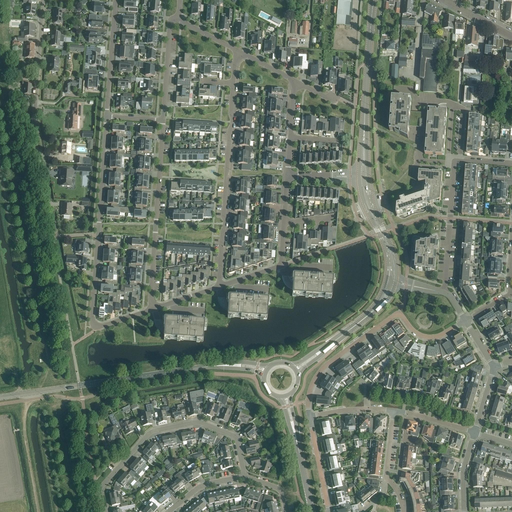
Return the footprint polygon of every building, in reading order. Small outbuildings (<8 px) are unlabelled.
[(30,0),(23,0),(23,3),(26,3),(26,6),(27,6),(26,14),(35,15),(35,6),(30,6),(30,0)] [(92,0),(91,6),(95,7),(94,12),(104,13),(104,9),(103,9),(104,5),(99,4),(100,1),(92,0)] [(131,8),(131,12),(138,12),(138,9),(135,8),(136,1),(125,0),(124,8),(131,8)] [(159,8),(160,8),(160,5),(159,5),(160,1),(151,0),(151,3),(149,3),(149,7),(151,7),(150,12),(159,13),(159,12),(159,8)] [(338,0),(336,25),(345,25),(350,26),(352,3),(344,3),(344,0),(338,0)] [(394,2),(398,3),(398,0),(389,0),(389,3),(384,2),(384,10),(388,10),(389,5),(394,6),(394,2)] [(413,0),(404,0),(403,15),(412,15),(413,0)] [(476,0),(476,8),(484,9),(485,2),(488,2),(487,0),(476,0)] [(490,0),(490,12),(498,12),(499,5),(502,5),(502,4),(502,0),(490,0)] [(192,4),(191,15),(198,15),(198,11),(200,11),(200,12),(204,12),(204,6),(201,5),(192,4)] [(426,4),(423,8),(426,10),(425,11),(425,13),(429,15),(430,14),(432,15),(435,7),(429,4),(428,5),(426,4)] [(207,7),(206,22),(213,23),(213,16),(215,16),(215,8),(214,8),(207,7)] [(442,11),(435,7),(432,15),(431,16),(432,16),(431,22),(437,23),(438,18),(439,18),(442,11)] [(64,10),(59,10),(54,10),(54,14),(54,23),(59,24),(62,24),(62,16),(63,16),(64,11),(64,10)] [(232,21),(232,17),(233,11),(226,10),(226,18),(225,18),(225,19),(221,19),(220,30),(228,30),(228,21),(232,21)] [(134,15),(126,14),(126,18),(123,17),(123,26),(133,26),(134,18),(134,15)] [(92,22),(91,27),(102,28),(102,25),(103,25),(103,22),(102,22),(102,21),(96,20),(96,16),(89,15),(89,22),(92,22)] [(146,15),(146,18),(150,18),(149,28),(155,28),(154,30),(159,30),(159,26),(158,26),(158,19),(155,19),(155,15),(146,15)] [(453,29),(454,22),(454,17),(445,16),(445,20),(444,20),(444,28),(453,29)] [(235,33),(235,38),(243,38),(243,34),(244,34),(244,30),(247,30),(248,18),(244,17),(244,24),(236,23),(236,28),(235,28),(235,33)] [(415,27),(416,21),(408,21),(408,19),(402,19),(402,26),(415,27)] [(464,30),(465,22),(456,21),(455,30),(455,34),(464,35),(464,30)] [(309,22),(304,22),(303,22),(302,27),(300,27),(299,33),(300,33),(299,35),(308,36),(309,22)] [(17,37),(17,42),(20,42),(26,42),(26,37),(29,37),(34,37),(34,25),(23,24),(23,33),(21,33),(21,37),(17,37)] [(477,46),(478,40),(478,35),(477,35),(477,28),(469,28),(468,45),(477,46)] [(86,30),(86,34),(89,34),(89,42),(101,43),(101,39),(102,39),(102,36),(101,36),(101,35),(98,34),(98,31),(86,30)] [(122,33),(121,41),(125,41),(125,42),(128,42),(132,42),(133,34),(136,35),(137,30),(129,30),(128,34),(122,33)] [(143,32),(142,37),(146,38),(148,39),(148,44),(153,44),(153,45),(155,45),(155,44),(156,45),(157,40),(158,40),(158,36),(157,36),(157,35),(154,35),(154,31),(144,31),(143,31),(143,32)] [(250,35),(250,42),(250,41),(251,41),(250,45),(257,46),(257,42),(258,42),(258,43),(261,43),(262,31),(257,31),(257,33),(253,33),(253,36),(250,35)] [(64,36),(60,35),(60,33),(52,32),(51,46),(59,46),(59,42),(63,42),(64,36)] [(421,62),(420,79),(424,79),(424,92),(437,93),(439,61),(439,53),(440,40),(429,39),(429,35),(423,35),(423,38),(422,48),(422,50),(422,51),(422,52),(421,62)] [(265,42),(264,53),(271,53),(271,50),(275,50),(276,38),(272,36),(268,42),(265,42)] [(503,51),(503,46),(504,41),(503,41),(502,40),(500,40),(499,41),(499,37),(490,37),(489,46),(486,45),(486,50),(485,55),(491,56),(492,50),(503,51)] [(297,39),(289,38),(288,41),(287,46),(297,47),(297,39)] [(388,40),(381,39),(381,43),(385,44),(384,49),(387,49),(387,50),(394,51),(395,43),(388,43),(388,40)] [(34,44),(29,44),(26,43),(25,58),(34,58),(34,44)] [(121,48),(120,58),(132,59),(133,54),(132,54),(132,49),(134,49),(134,46),(129,46),(129,49),(121,48)] [(86,47),(86,55),(90,56),(89,60),(92,60),(91,65),(99,66),(99,65),(100,65),(101,61),(99,61),(100,60),(100,56),(100,54),(96,54),(96,48),(86,47)] [(278,53),(278,56),(279,56),(278,60),(281,60),(281,61),(286,62),(286,56),(290,56),(290,57),(291,57),(291,48),(285,48),(285,49),(279,49),(279,53),(278,53)] [(141,50),(141,54),(148,54),(147,60),(155,60),(156,51),(148,50),(141,50)] [(179,58),(179,63),(192,64),(192,55),(184,54),(184,59),(179,58)] [(293,58),(293,68),(299,68),(299,69),(308,70),(308,62),(306,61),(307,55),(300,55),(300,57),(298,57),(298,59),(293,58)] [(475,57),(465,56),(464,66),(474,67),(475,57)] [(59,58),(55,58),(50,57),(50,62),(50,72),(58,72),(59,58)] [(399,58),(399,66),(407,67),(407,59),(399,58)] [(118,64),(118,68),(119,68),(119,71),(130,72),(130,67),(133,68),(134,62),(127,62),(126,64),(119,64),(118,64)] [(140,62),(140,68),(146,69),(146,76),(154,76),(155,76),(155,72),(154,72),(154,67),(151,67),(152,63),(140,62)] [(315,75),(317,76),(318,72),(322,73),(322,62),(318,62),(318,67),(311,67),(310,77),(315,77),(315,75)] [(191,73),(192,64),(179,63),(178,69),(183,69),(183,72),(191,73)] [(203,75),(210,76),(211,65),(201,65),(200,72),(204,72),(203,75)] [(211,65),(210,76),(217,76),(217,73),(221,73),(222,66),(211,65)] [(325,85),(333,85),(333,80),(336,80),(337,69),(331,69),(331,73),(326,73),(325,77),(324,77),(324,79),(325,79),(325,85)] [(89,70),(88,76),(87,89),(97,90),(98,85),(99,85),(99,81),(98,81),(98,77),(95,77),(95,71),(96,71),(89,70)] [(191,73),(183,72),(183,76),(178,75),(178,80),(190,81),(191,73)] [(339,74),(338,85),(341,85),(341,93),(348,93),(348,89),(349,89),(350,82),(344,81),(344,75),(339,74)] [(148,93),(151,93),(151,92),(152,92),(153,88),(151,88),(152,87),(152,82),(145,82),(146,79),(136,78),(136,81),(144,82),(143,92),(148,92),(148,93)] [(81,89),(82,80),(77,79),(77,82),(71,81),(70,83),(67,83),(66,87),(65,87),(65,93),(70,93),(70,86),(76,87),(76,89),(81,89)] [(117,84),(117,87),(118,87),(121,88),(128,89),(128,84),(131,84),(131,79),(125,79),(125,81),(118,80),(118,84),(117,84)] [(182,87),(182,89),(190,90),(190,81),(178,80),(177,86),(182,87)] [(29,81),(24,81),(23,81),(22,84),(25,84),(24,94),(25,94),(25,95),(24,96),(24,98),(25,98),(29,98),(30,98),(30,96),(30,95),(31,95),(31,85),(29,84),(29,81)] [(209,97),(210,87),(203,86),(203,90),(199,90),(198,97),(209,97)] [(249,93),(249,96),(256,96),(256,93),(255,93),(255,87),(253,87),(243,86),(243,92),(249,93)] [(217,87),(210,87),(209,97),(219,98),(220,91),(217,91),(217,87)] [(269,88),(268,97),(275,98),(275,95),(282,95),(282,93),(283,93),(283,89),(269,88)] [(464,96),(463,102),(472,103),(472,100),(477,101),(478,89),(465,88),(465,96),(464,96)] [(177,93),(176,98),(189,99),(190,90),(182,89),(182,93),(177,93)] [(117,98),(116,104),(116,108),(120,108),(121,109),(121,108),(124,108),(124,106),(127,106),(129,105),(129,102),(131,102),(132,97),(132,94),(123,94),(123,98),(117,98)] [(241,100),(241,104),(253,105),(253,100),(255,100),(256,96),(249,96),(249,99),(242,98),(242,101),(241,101),(241,100)] [(270,107),(282,108),(282,104),(281,104),(281,101),(274,101),(275,98),(268,97),(268,103),(270,103),(270,107)] [(444,128),(445,119),(446,119),(447,110),(428,109),(428,114),(410,113),(411,99),(403,98),(403,97),(401,97),(401,98),(392,97),(390,131),(398,131),(400,131),(400,135),(408,139),(409,126),(409,125),(420,125),(419,128),(424,128),(424,126),(427,126),(427,127),(426,136),(428,136),(428,140),(426,140),(425,150),(427,150),(427,154),(425,153),(425,154),(442,155),(443,151),(444,151),(445,142),(443,142),(443,138),(445,138),(446,128),(444,128)] [(136,103),(136,104),(136,109),(148,110),(148,106),(151,107),(152,105),(152,103),(152,104),(153,100),(152,100),(152,99),(147,98),(145,98),(142,98),(142,103),(136,103)] [(176,98),(176,103),(181,103),(181,104),(180,107),(189,107),(189,105),(191,105),(192,100),(189,100),(189,99),(176,98)] [(68,115),(68,120),(69,120),(68,129),(73,130),(77,130),(77,116),(80,116),(80,114),(80,113),(81,105),(81,104),(79,104),(74,104),(73,113),(74,113),(74,116),(68,115)] [(252,111),(253,105),(241,104),(240,108),(241,108),(242,108),(242,110),(248,111),(247,114),(254,114),(254,111),(252,111)] [(267,110),(267,115),(273,116),(273,113),(281,113),(281,111),(282,111),(282,108),(270,107),(270,110),(267,110)] [(240,118),(239,122),(251,123),(252,117),(254,117),(254,114),(247,114),(247,117),(241,116),(241,118),(240,118)] [(273,116),(267,115),(267,118),(269,119),(269,124),(281,125),(281,121),(280,121),(280,119),(273,119),(273,116)] [(307,130),(310,130),(311,118),(307,118),(307,121),(302,120),(301,133),(306,133),(307,130)] [(315,119),(311,118),(310,130),(314,131),(313,134),(319,134),(319,131),(319,122),(315,121),(315,119)] [(331,132),(335,132),(335,120),(331,120),(331,122),(327,122),(326,131),(326,134),(331,135),(331,132)] [(339,120),(335,120),(335,132),(338,132),(338,135),(343,136),(344,123),(339,123),(339,120)] [(246,129),(246,132),(253,132),(253,129),(251,129),(251,123),(239,122),(239,126),(240,126),(240,128),(246,129)] [(182,132),(183,123),(175,123),(175,134),(180,134),(180,132),(182,132)] [(281,125),(269,124),(266,124),(266,133),(272,133),(272,131),(279,131),(279,129),(280,129),(281,125)] [(116,135),(116,136),(125,136),(130,137),(131,132),(124,131),(124,127),(121,127),(121,126),(116,125),(116,126),(113,126),(113,132),(117,133),(117,136),(116,135)] [(138,137),(148,138),(147,138),(147,135),(151,135),(152,129),(149,129),(149,128),(144,127),(144,128),(140,128),(140,133),(136,132),(136,137),(138,137)] [(253,135),(253,132),(246,132),(246,135),(240,134),(240,136),(239,136),(238,140),(250,141),(250,135),(253,135)] [(499,153),(500,141),(495,141),(496,137),(494,137),(494,132),(491,132),(490,146),(492,147),(492,148),(493,148),(492,152),(493,152),(493,154),(498,154),(498,153),(499,153)] [(268,139),(268,142),(279,143),(280,139),(279,139),(279,137),(272,136),(272,133),(266,133),(265,139),(268,139)] [(500,141),(499,153),(500,153),(500,154),(505,154),(505,153),(506,153),(506,149),(507,149),(507,148),(510,148),(510,147),(510,136),(507,135),(506,141),(505,141),(500,141)] [(125,140),(125,136),(116,136),(117,136),(117,139),(112,138),(112,144),(122,145),(123,139),(125,140)] [(148,138),(138,137),(138,140),(140,141),(140,146),(151,147),(151,141),(146,141),(147,138),(148,138)] [(245,146),(245,149),(252,150),(252,147),(250,146),(250,141),(238,140),(238,144),(239,144),(239,146),(245,146)] [(279,143),(268,142),(267,146),(265,146),(264,151),(271,151),(271,148),(278,149),(278,147),(279,147),(279,143)] [(71,143),(67,143),(62,143),(61,154),(66,154),(70,155),(71,143)] [(115,153),(124,154),(124,151),(122,151),(122,145),(112,144),(111,150),(116,150),(116,153),(115,153)] [(137,152),(137,155),(146,156),(145,155),(146,153),(150,153),(151,147),(140,146),(139,152),(137,152)] [(252,150),(245,149),(245,152),(239,152),(238,154),(237,154),(237,158),(250,159),(250,153),(251,153),(252,150)] [(267,160),(278,161),(278,157),(278,155),(270,154),(271,151),(264,151),(264,160),(267,160)] [(124,154),(115,153),(115,154),(116,154),(115,157),(111,156),(110,162),(121,163),(122,157),(124,157),(124,154)] [(146,156),(137,155),(136,158),(139,159),(139,164),(149,165),(150,159),(145,159),(145,156),(146,156)] [(250,164),(250,159),(237,158),(237,162),(238,162),(238,164),(242,164),(241,170),(250,171),(251,165),(250,164)] [(278,161),(267,160),(266,166),(263,165),(263,169),(269,169),(270,166),(277,167),(277,164),(278,165),(278,161)] [(113,171),(123,172),(123,169),(121,168),(121,163),(110,162),(110,168),(115,168),(114,171),(113,171)] [(136,169),(135,173),(145,174),(145,173),(144,173),(144,170),(149,171),(149,165),(139,164),(138,170),(136,169)] [(494,180),(504,181),(504,177),(507,178),(508,176),(509,176),(509,172),(508,172),(508,170),(502,169),(502,168),(499,168),(498,169),(497,169),(497,175),(493,175),(492,180),(494,180)] [(73,170),(65,170),(60,169),(60,177),(61,177),(61,186),(71,187),(72,177),(73,177),(73,170)] [(123,172),(113,171),(114,172),(114,174),(110,174),(109,180),(120,181),(120,175),(122,175),(123,172)] [(429,172),(419,171),(419,181),(424,182),(424,185),(424,192),(405,198),(405,199),(400,200),(402,204),(397,205),(397,215),(428,204),(428,203),(431,203),(441,200),(443,173),(432,172),(432,173),(429,172)] [(138,176),(137,182),(148,183),(149,177),(144,176),(144,174),(145,174),(135,173),(135,176),(138,176)] [(263,189),(270,190),(270,187),(276,187),(277,179),(274,179),(274,177),(268,177),(268,178),(267,178),(266,186),(256,186),(256,189),(263,189)] [(235,183),(235,187),(247,188),(247,183),(249,183),(250,178),(243,178),(243,182),(237,182),(236,184),(235,184),(235,183)] [(120,186),(120,181),(109,180),(109,186),(113,186),(113,189),(112,189),(121,190),(122,186),(120,186)] [(497,192),(507,193),(508,189),(507,189),(507,184),(504,184),(504,181),(494,180),(494,184),(497,184),(497,192)] [(148,189),(148,183),(137,182),(137,187),(134,187),(134,191),(144,191),(143,191),(143,188),(148,189)] [(176,192),(179,192),(180,184),(171,183),(170,193),(176,194),(176,192)] [(205,183),(204,193),(214,193),(214,186),(210,186),(211,183),(205,183)] [(242,194),(242,197),(248,197),(248,194),(246,194),(247,188),(235,187),(235,191),(236,191),(236,193),(242,194)] [(121,190),(112,189),(113,189),(113,192),(108,192),(108,198),(119,199),(119,193),(121,193),(121,190)] [(270,190),(263,189),(263,193),(264,193),(264,198),(277,199),(277,195),(276,195),(276,193),(270,193),(270,190)] [(144,191),(134,191),(134,194),(136,194),(136,200),(147,201),(147,195),(143,194),(143,191),(144,192),(144,191)] [(507,193),(497,192),(496,198),(493,197),(492,204),(502,205),(503,201),(506,201),(506,197),(507,197),(507,193)] [(248,197),(242,197),(241,200),(235,199),(235,201),(234,201),(234,205),(246,206),(246,200),(248,201),(248,197)] [(111,207),(120,208),(120,204),(118,204),(119,199),(108,198),(107,204),(112,204),(112,207),(111,207)] [(262,207),(269,208),(269,205),(275,205),(275,203),(276,203),(277,199),(264,198),(263,204),(262,204),(262,207)] [(147,201),(136,200),(136,205),(133,205),(133,209),(143,209),(142,209),(142,206),(146,206),(147,201)] [(71,204),(67,204),(62,204),(62,216),(67,216),(71,216),(71,204)] [(245,212),(246,206),(234,205),(233,209),(234,209),(235,209),(234,211),(241,212),(240,215),(247,215),(247,212),(245,212)] [(118,212),(126,213),(127,208),(120,208),(111,207),(112,207),(112,210),(107,210),(107,216),(110,216),(110,217),(115,218),(115,216),(118,217),(118,212)] [(264,216),(275,217),(276,213),(275,213),(274,213),(275,211),(269,211),(269,208),(262,207),(262,210),(263,210),(262,216),(264,216)] [(505,208),(495,207),(495,210),(491,210),(491,217),(497,217),(498,214),(505,215),(505,213),(506,213),(506,210),(505,210),(505,208)] [(133,209),(127,208),(126,213),(134,213),(134,218),(137,218),(137,219),(142,220),(142,218),(146,219),(146,213),(141,212),(142,209),(143,209),(133,209)] [(206,210),(203,210),(203,218),(212,218),(213,208),(206,208),(206,210)] [(173,221),(179,221),(179,211),(169,211),(169,218),(173,218),(173,221)] [(233,219),(232,223),(247,224),(244,224),(245,218),(247,218),(247,215),(240,215),(240,218),(234,217),(234,219),(233,219)] [(261,222),(261,225),(267,225),(268,222),(274,223),(274,221),(275,221),(275,217),(264,216),(264,222),(261,222)] [(247,224),(232,223),(232,227),(233,227),(233,229),(239,229),(239,232),(246,233),(246,230),(245,230),(245,224),(247,224)] [(261,228),(261,234),(274,235),(274,231),(273,231),(273,229),(267,228),(267,225),(261,225),(260,228),(261,228)] [(331,229),(327,229),(327,242),(332,243),(332,242),(336,242),(337,227),(331,226),(331,229)] [(503,234),(503,232),(505,232),(505,227),(504,227),(504,226),(494,226),(494,230),(492,230),(491,237),(500,237),(500,234),(503,234)] [(323,242),(327,242),(327,229),(324,229),(324,231),(319,231),(319,234),(318,246),(318,243),(323,243),(323,242)] [(231,237),(231,241),(242,242),(245,242),(245,241),(244,241),(244,236),(246,236),(246,233),(239,232),(239,235),(233,235),(233,237),(232,237),(231,237)] [(318,246),(319,234),(311,233),(311,235),(310,248),(311,245),(318,246)] [(259,243),(260,243),(263,244),(266,244),(266,240),(272,241),(273,239),(274,239),(274,235),(261,234),(261,240),(260,239),(259,243)] [(307,247),(310,248),(311,235),(306,235),(306,238),(302,238),(301,251),(306,251),(307,247)] [(108,248),(118,248),(121,249),(121,244),(116,244),(116,239),(113,239),(113,238),(108,237),(108,239),(105,238),(104,244),(109,245),(109,248),(108,248)] [(298,250),(301,251),(302,238),(299,237),(298,239),(294,239),(293,251),(298,252),(298,250)] [(492,247),(503,248),(504,244),(502,244),(503,242),(496,241),(496,238),(490,237),(490,244),(492,244),(492,247)] [(416,258),(415,269),(419,270),(422,270),(428,270),(429,270),(432,271),(435,271),(436,260),(434,260),(434,258),(436,259),(436,255),(434,255),(435,250),(437,249),(438,238),(434,240),(431,241),(424,243),(421,244),(417,245),(416,256),(421,255),(420,259),(416,258)] [(128,245),(128,249),(129,249),(132,250),(139,250),(138,250),(139,247),(140,247),(143,247),(144,241),(141,241),(141,240),(136,239),(136,241),(132,240),(132,245),(128,245)] [(76,240),(75,245),(77,245),(77,249),(78,249),(78,253),(87,253),(88,245),(85,245),(85,240),(76,240)] [(238,247),(238,250),(245,251),(246,247),(242,247),(242,242),(231,241),(231,245),(232,245),(232,247),(238,247)] [(262,262),(263,251),(263,249),(263,244),(260,243),(259,253),(254,252),(253,265),(254,265),(257,265),(257,264),(259,263),(259,261),(262,262)] [(274,251),(274,244),(269,244),(268,249),(263,249),(263,251),(262,262),(263,262),(266,262),(266,261),(268,260),(268,258),(271,258),(272,250),(274,251)] [(503,248),(492,247),(491,251),(489,251),(489,257),(495,258),(495,254),(502,255),(502,252),(503,252),(503,248)] [(104,251),(103,256),(115,257),(115,252),(117,252),(118,248),(108,248),(109,248),(109,251),(104,251)] [(253,265),(254,252),(254,248),(251,248),(250,256),(245,255),(244,262),(244,268),(245,268),(248,268),(248,267),(250,266),(250,264),(253,265)] [(132,250),(131,259),(142,259),(143,253),(139,253),(138,253),(138,250),(139,250),(132,250)] [(231,261),(244,262),(245,255),(244,259),(240,258),(240,254),(245,255),(245,251),(238,250),(233,250),(233,256),(232,256),(232,255),(231,255),(231,257),(230,257),(230,260),(231,260),(231,261)] [(67,256),(66,263),(78,264),(78,267),(82,267),(81,270),(86,270),(87,259),(79,259),(79,257),(67,256)] [(115,257),(103,256),(103,262),(108,263),(107,266),(106,265),(106,266),(116,266),(116,263),(114,263),(115,257)] [(490,267),(502,268),(502,264),(501,263),(501,261),(497,261),(498,258),(495,258),(489,257),(488,261),(490,261),(490,267)] [(129,264),(129,267),(136,268),(136,265),(137,265),(142,265),(142,259),(131,259),(131,264),(129,264)] [(244,269),(244,268),(244,262),(231,261),(230,269),(231,269),(233,269),(234,271),(234,272),(236,271),(239,271),(239,270),(241,269),(241,267),(244,268),(244,269)] [(116,270),(116,266),(106,266),(107,266),(107,269),(103,268),(102,274),(114,275),(114,270),(116,270)] [(126,268),(126,270),(128,271),(130,271),(130,276),(141,277),(141,271),(137,271),(135,271),(136,268),(129,267),(128,268),(126,268)] [(201,270),(201,281),(206,281),(206,278),(209,278),(209,267),(206,267),(206,270),(201,270)] [(502,268),(490,267),(490,273),(488,273),(487,277),(488,277),(496,278),(496,275),(500,275),(500,273),(502,273),(502,268)] [(201,281),(201,270),(198,270),(198,273),(194,272),(193,283),(198,284),(198,281),(201,281)] [(193,283),(194,272),(190,272),(190,275),(186,275),(185,286),(191,286),(191,283),(193,283)] [(105,283),(113,284),(115,284),(115,281),(113,281),(114,275),(102,274),(102,280),(106,280),(106,283),(105,283)] [(178,278),(178,289),(183,289),(183,286),(185,286),(186,275),(183,275),(183,278),(178,278)] [(292,295),(332,297),(333,277),(293,275),(293,285),(292,295)] [(130,282),(130,285),(132,285),(136,286),(136,283),(141,283),(141,277),(130,276),(130,282)] [(171,280),(170,291),(175,292),(175,288),(178,289),(178,278),(175,277),(175,281),(171,280)] [(497,278),(496,278),(488,277),(488,281),(489,281),(489,289),(494,289),(499,289),(500,282),(497,281),(497,278)] [(170,291),(171,280),(168,280),(167,283),(163,283),(162,294),(168,294),(168,291),(170,291)] [(459,288),(461,291),(469,286),(469,282),(460,282),(459,288)] [(113,287),(113,284),(105,283),(105,284),(106,284),(106,287),(101,286),(101,292),(104,293),(104,294),(109,294),(109,293),(112,293),(113,287)] [(131,298),(131,306),(131,307),(134,307),(135,303),(139,303),(140,295),(135,295),(136,290),(140,290),(140,286),(136,286),(132,285),(132,289),(132,293),(131,298)] [(472,291),(472,292),(474,291),(471,286),(470,287),(469,286),(461,291),(464,296),(472,291)] [(123,301),(123,309),(126,309),(127,306),(131,306),(131,298),(127,298),(128,292),(132,293),(132,289),(125,288),(124,288),(124,291),(124,295),(123,301)] [(117,291),(116,293),(116,296),(116,299),(115,305),(115,311),(115,312),(118,312),(119,308),(120,308),(123,309),(123,301),(120,300),(120,295),(124,295),(124,291),(117,291)] [(468,301),(475,296),(472,292),(472,291),(464,296),(468,301)] [(116,293),(112,293),(109,293),(109,294),(108,297),(113,297),(112,302),(108,302),(108,304),(107,315),(111,315),(111,311),(112,311),(115,311),(115,305),(116,299),(116,296),(116,293)] [(228,311),(227,316),(267,319),(268,299),(229,296),(228,306),(228,311)] [(478,302),(475,296),(468,301),(471,306),(478,302)] [(107,312),(108,304),(104,304),(103,308),(100,307),(99,317),(104,318),(104,315),(107,316),(107,315),(107,312)] [(511,317),(511,304),(508,304),(506,304),(504,306),(499,308),(503,314),(508,311),(508,312),(511,312),(511,318),(511,317)] [(484,328),(486,327),(488,325),(487,323),(497,317),(500,322),(503,320),(498,312),(494,315),(493,312),(486,316),(486,317),(479,321),(482,325),(484,328)] [(164,329),(164,338),(203,341),(205,321),(165,318),(164,329)] [(380,336),(387,346),(391,343),(390,343),(388,339),(395,334),(394,334),(396,333),(397,334),(396,334),(398,338),(404,334),(397,324),(384,334),(385,335),(384,335),(385,336),(382,338),(381,336),(380,336)] [(501,330),(497,324),(491,327),(493,330),(487,334),(491,340),(494,338),(495,339),(498,337),(497,336),(500,334),(498,331),(501,330)] [(455,339),(452,341),(455,345),(457,348),(460,347),(459,346),(462,344),(463,345),(466,343),(461,333),(457,336),(456,337),(455,337),(454,337),(455,339)] [(409,339),(407,336),(404,338),(402,340),(400,338),(394,343),(395,345),(394,346),(403,352),(405,349),(405,348),(407,347),(406,346),(409,344),(408,343),(412,341),(410,338),(409,339)] [(378,355),(386,349),(378,337),(372,341),(377,348),(374,350),(378,355)] [(13,356),(11,340),(1,341),(3,357),(13,356)] [(511,350),(510,348),(508,341),(496,345),(497,349),(496,350),(498,353),(499,352),(499,354),(504,352),(504,353),(507,352),(507,351),(511,350)] [(452,346),(449,342),(443,345),(442,344),(443,344),(440,345),(443,360),(443,358),(448,355),(449,356),(456,352),(452,346)] [(416,345),(415,345),(409,353),(410,354),(412,355),(413,356),(414,356),(415,357),(416,357),(417,357),(419,358),(419,359),(422,360),(420,365),(422,366),(424,360),(426,346),(424,345),(422,345),(421,347),(419,347),(418,346),(416,345)] [(370,361),(378,355),(374,350),(371,352),(367,346),(365,347),(365,346),(361,349),(370,361)] [(440,350),(439,346),(434,347),(435,349),(433,349),(433,348),(429,347),(428,352),(427,357),(431,358),(431,357),(436,356),(436,357),(441,356),(440,350)] [(361,364),(368,359),(361,349),(358,351),(358,352),(357,353),(360,358),(355,362),(358,367),(361,365),(361,364)] [(464,356),(461,357),(453,362),(455,366),(464,363),(465,366),(466,366),(466,367),(471,364),(475,361),(472,356),(469,358),(466,355),(470,352),(466,355),(464,356)] [(353,371),(345,361),(344,363),(343,362),(340,364),(348,375),(353,371)] [(343,379),(348,375),(340,364),(337,367),(335,369),(340,375),(336,377),(341,382),(344,380),(343,379)] [(474,373),(472,378),(480,381),(482,375),(481,375),(482,372),(483,369),(480,365),(478,366),(476,364),(473,366),(471,367),(473,371),(472,372),(474,373)] [(375,370),(373,367),(365,373),(367,376),(370,378),(369,379),(373,382),(379,375),(374,371),(375,370)] [(386,376),(384,375),(383,376),(379,382),(384,386),(384,387),(387,388),(391,389),(393,381),(389,380),(390,376),(386,375),(386,376)] [(339,384),(341,382),(336,377),(334,381),(327,376),(326,378),(325,377),(323,381),(334,388),(338,383),(339,384)] [(426,377),(422,376),(422,378),(419,378),(418,380),(414,380),(412,389),(420,391),(421,384),(425,385),(426,377)] [(412,378),(406,377),(406,380),(398,379),(397,388),(405,390),(406,388),(410,388),(412,378)] [(441,382),(435,380),(435,381),(433,380),(432,382),(431,383),(428,382),(427,387),(428,387),(426,393),(430,394),(431,393),(434,394),(436,389),(439,390),(441,382)] [(331,393),(334,388),(323,381),(320,384),(321,384),(320,386),(327,391),(325,394),(331,397),(333,394),(331,393)] [(511,385),(507,382),(503,386),(504,387),(503,388),(499,387),(497,393),(502,395),(506,396),(507,393),(510,394),(511,391),(511,386),(511,385)] [(478,386),(470,383),(468,383),(467,383),(470,384),(469,389),(477,391),(478,386)] [(452,395),(455,387),(447,385),(446,390),(442,389),(441,393),(440,398),(443,399),(443,400),(445,400),(446,400),(447,400),(449,393),(452,395)] [(477,391),(469,389),(467,388),(465,393),(475,396),(477,391)] [(203,403),(204,390),(189,393),(190,399),(191,405),(187,405),(189,416),(198,415),(196,404),(203,403)] [(225,394),(222,393),(222,395),(220,394),(217,402),(221,404),(225,394)] [(465,393),(464,398),(474,401),(475,396),(465,393)] [(330,406),(331,397),(325,394),(324,398),(316,397),(316,404),(330,406)] [(462,404),(472,407),(474,401),(464,398),(463,398),(462,403),(462,404)] [(216,406),(208,403),(206,407),(208,407),(205,414),(212,416),(215,410),(218,411),(219,406),(220,405),(217,403),(216,406)] [(225,405),(221,404),(220,407),(218,412),(222,413),(219,419),(227,422),(231,412),(224,409),(225,405)] [(472,407),(462,404),(461,409),(463,409),(471,412),(472,407)] [(183,407),(183,405),(177,406),(178,408),(171,410),(173,416),(174,415),(175,419),(179,418),(182,417),(181,415),(185,415),(184,410),(183,407)] [(170,417),(168,407),(162,408),(163,412),(157,413),(159,422),(167,421),(166,418),(170,417)] [(503,415),(501,414),(492,411),(491,414),(492,414),(491,416),(490,416),(489,420),(496,422),(496,420),(497,418),(500,419),(501,417),(502,417),(503,415)] [(234,418),(232,423),(235,424),(235,425),(238,426),(239,425),(240,426),(241,422),(246,424),(248,419),(249,418),(243,416),(244,415),(236,412),(234,418)] [(147,413),(141,415),(142,421),(143,426),(152,424),(151,419),(151,418),(150,413),(147,413)] [(108,416),(113,425),(117,423),(113,414),(108,416)] [(353,422),(352,417),(345,418),(345,421),(341,422),(342,427),(342,430),(348,430),(348,427),(355,426),(354,422),(353,422)] [(369,417),(365,417),(365,418),(360,418),(360,423),(360,427),(360,430),(365,430),(366,429),(367,428),(367,427),(373,427),(373,424),(373,419),(369,419),(369,417)] [(386,418),(380,417),(380,418),(379,418),(378,418),(378,419),(376,419),(376,418),(375,418),(374,432),(379,433),(380,431),(381,431),(382,429),(385,430),(386,418)] [(319,424),(321,430),(330,428),(330,424),(332,424),(331,419),(325,420),(325,423),(319,424)] [(123,421),(120,422),(122,427),(122,426),(123,427),(122,428),(123,428),(123,429),(124,429),(125,429),(127,434),(133,431),(132,428),(136,426),(134,421),(133,420),(129,422),(129,421),(126,423),(125,421),(123,421)] [(412,422),(408,421),(407,427),(408,427),(407,431),(411,432),(411,435),(418,437),(421,429),(416,427),(417,424),(412,423),(412,422)] [(256,429),(252,424),(242,432),(244,435),(246,433),(250,439),(256,434),(253,431),(256,429)] [(434,428),(429,426),(429,428),(425,427),(423,432),(422,435),(423,437),(429,441),(429,442),(433,443),(437,431),(433,430),(434,428)] [(119,437),(114,427),(104,432),(109,442),(119,437)] [(328,438),(336,436),(335,433),(332,434),(330,428),(321,430),(322,436),(328,435),(328,438)] [(438,437),(436,441),(441,442),(442,439),(442,438),(445,439),(445,440),(444,441),(448,442),(449,440),(450,435),(447,434),(448,432),(440,430),(439,433),(438,434),(438,437)] [(181,437),(178,438),(180,444),(183,444),(183,442),(187,441),(187,444),(186,445),(187,446),(187,447),(187,448),(188,448),(190,448),(190,445),(189,443),(187,433),(187,432),(185,433),(184,434),(181,434),(181,437)] [(189,432),(187,432),(187,433),(189,443),(190,445),(192,445),(192,443),(191,440),(195,440),(198,440),(198,438),(199,433),(196,433),(194,433),(194,432),(191,432),(189,432)] [(207,444),(211,433),(209,432),(207,433),(205,432),(204,434),(202,434),(199,433),(199,438),(199,440),(202,440),(202,439),(205,441),(205,443),(207,444)] [(211,433),(207,444),(209,444),(210,443),(216,445),(220,440),(220,439),(216,438),(217,437),(214,435),(213,434),(211,433)] [(463,437),(457,435),(455,441),(451,440),(450,446),(455,447),(457,445),(460,446),(463,437)] [(161,440),(158,442),(160,446),(162,449),(164,447),(164,446),(167,445),(168,448),(170,447),(168,437),(168,436),(166,436),(165,438),(162,438),(162,440),(161,440)] [(170,436),(168,436),(168,437),(170,447),(173,446),(172,444),(176,444),(176,445),(180,444),(178,438),(175,438),(175,436),(171,436),(170,436)] [(336,436),(328,438),(329,441),(323,442),(324,448),(334,446),(340,444),(336,445),(335,439),(335,436),(336,436)] [(373,448),(382,450),(383,444),(380,444),(381,441),(375,440),(373,440),(370,440),(369,448),(373,448)] [(217,455),(230,452),(228,447),(227,443),(225,441),(224,443),(221,441),(217,445),(218,446),(217,448),(216,449),(216,450),(216,451),(217,455)] [(259,449),(258,441),(254,442),(249,443),(249,446),(248,446),(246,449),(247,455),(256,453),(255,450),(259,449)] [(147,448),(155,455),(156,453),(155,452),(157,449),(159,450),(161,449),(159,447),(157,442),(154,444),(153,445),(151,443),(147,448)] [(404,452),(413,454),(413,453),(416,454),(417,446),(415,445),(409,443),(408,447),(405,447),(404,452)] [(331,452),(332,455),(341,453),(343,451),(341,446),(340,445),(340,444),(334,446),(324,448),(325,453),(331,452)] [(486,454),(489,445),(486,444),(486,445),(483,444),(483,445),(482,444),(480,449),(478,448),(477,455),(481,456),(485,457),(486,454)] [(494,446),(491,455),(490,457),(495,458),(499,448),(496,447),(496,448),(494,447),(494,446)] [(145,455),(142,457),(146,461),(147,462),(150,459),(149,458),(151,455),(153,457),(155,455),(147,448),(146,447),(145,449),(145,451),(143,453),(145,455)] [(499,448),(495,458),(500,460),(500,459),(503,449),(501,448),(501,449),(498,448),(499,448)] [(504,449),(503,449),(500,459),(505,461),(505,459),(506,459),(508,451),(506,450),(506,451),(503,450),(504,449)] [(230,452),(217,455),(217,458),(220,457),(221,460),(220,460),(221,463),(228,462),(228,459),(231,458),(230,456),(231,455),(231,453),(230,453),(230,452)] [(338,454),(341,453),(332,455),(332,458),(327,459),(328,465),(337,463),(336,457),(339,457),(338,454)] [(443,464),(454,467),(455,463),(455,461),(447,458),(447,456),(441,454),(440,456),(441,457),(441,459),(444,460),(443,464)] [(133,463),(144,472),(145,471),(144,469),(147,466),(145,465),(147,463),(145,462),(142,458),(140,461),(138,459),(135,462),(134,461),(133,463)] [(263,462),(262,464),(260,464),(259,458),(255,458),(250,459),(251,466),(253,465),(253,467),(260,470),(260,471),(268,474),(270,468),(271,469),(272,466),(271,465),(271,464),(263,462)] [(210,465),(210,462),(209,460),(204,461),(200,462),(201,466),(202,469),(203,474),(209,473),(208,469),(211,468),(210,465)] [(228,462),(221,463),(221,464),(221,463),(222,465),(220,466),(221,470),(222,470),(225,470),(225,469),(233,467),(231,461),(228,462)] [(132,470),(130,472),(138,480),(140,477),(138,475),(142,471),(144,472),(133,463),(131,464),(132,465),(130,468),(132,470)] [(337,463),(328,465),(329,471),(333,470),(335,470),(335,473),(342,471),(341,468),(339,469),(337,463)] [(454,467),(443,464),(441,469),(439,469),(438,472),(448,475),(449,472),(452,473),(452,471),(453,471),(454,467)] [(474,469),(483,472),(486,473),(487,468),(484,467),(481,466),(476,464),(475,467),(476,467),(475,469),(474,469)] [(196,465),(188,470),(194,479),(199,476),(198,474),(200,473),(198,468),(196,465)] [(165,473),(162,469),(156,476),(158,478),(165,473)] [(188,482),(194,479),(188,470),(185,472),(184,470),(179,473),(184,480),(185,482),(187,480),(188,482)] [(380,471),(370,470),(367,470),(366,475),(365,478),(366,478),(378,479),(378,476),(379,477),(380,471)] [(342,474),(342,471),(335,473),(336,476),(330,477),(331,483),(341,481),(340,475),(342,474)] [(122,475),(121,476),(130,485),(130,484),(132,483),(134,481),(134,480),(136,482),(138,480),(130,472),(127,474),(126,473),(123,475),(122,475)] [(407,491),(416,487),(414,484),(419,481),(420,473),(411,472),(410,475),(407,474),(402,474),(401,479),(401,482),(400,483),(401,483),(403,483),(405,486),(405,487),(405,486),(408,491),(407,491)] [(182,482),(184,480),(179,473),(174,477),(177,481),(174,483),(180,489),(184,485),(182,482)] [(128,487),(130,485),(121,476),(119,478),(120,479),(118,481),(117,480),(115,483),(115,484),(114,487),(120,489),(121,485),(124,487),(126,484),(128,487)] [(443,486),(453,485),(453,482),(452,482),(452,479),(447,479),(447,476),(440,476),(440,482),(443,482),(443,486)] [(170,483),(166,487),(170,492),(171,493),(173,492),(174,493),(180,489),(174,483),(173,481),(170,483)] [(338,487),(339,490),(345,489),(344,484),(342,484),(341,481),(331,483),(332,488),(338,487)] [(378,491),(379,484),(372,483),(372,488),(370,486),(366,490),(372,497),(376,493),(378,491)] [(453,485),(443,486),(443,490),(440,490),(440,495),(447,495),(447,492),(453,492),(452,489),(453,489),(453,485)] [(168,493),(170,492),(166,487),(165,488),(164,486),(158,491),(161,494),(166,501),(168,499),(169,499),(171,497),(168,493)] [(419,486),(416,487),(407,491),(408,492),(410,496),(409,496),(418,493),(417,489),(420,488),(419,486)] [(360,491),(362,493),(368,501),(368,500),(372,497),(366,490),(364,488),(360,491)] [(237,489),(232,490),(234,499),(239,498),(239,496),(241,495),(241,497),(242,489),(241,489),(237,490),(237,489)] [(241,497),(248,499),(251,491),(246,489),(246,490),(242,489),(241,497)] [(334,494),(335,500),(345,498),(343,492),(346,492),(345,489),(339,490),(340,493),(334,494)] [(256,492),(253,501),(261,503),(263,496),(260,495),(261,494),(256,492)] [(411,501),(423,498),(421,492),(418,493),(409,496),(410,496),(411,501)] [(368,501),(362,493),(358,497),(357,496),(356,497),(357,505),(361,501),(363,504),(368,500),(368,501)] [(156,495),(151,498),(156,503),(158,501),(161,505),(166,501),(161,494),(158,497),(156,495)] [(208,497),(204,498),(206,504),(209,503),(209,504),(214,503),(214,506),(215,506),(212,494),(207,495),(208,497)] [(268,509),(277,507),(276,502),(273,503),(272,497),(264,495),(263,501),(266,502),(268,509)] [(444,505),(454,504),(454,498),(451,499),(451,496),(441,496),(441,501),(442,502),(444,502),(444,505)] [(123,504),(122,498),(109,500),(110,503),(111,502),(112,506),(121,505),(121,507),(125,507),(128,506),(127,503),(123,504)] [(157,504),(156,503),(151,498),(148,503),(146,502),(144,503),(144,505),(145,505),(152,511),(153,511),(157,508),(156,506),(157,504)] [(196,503),(202,510),(206,507),(205,506),(206,504),(204,498),(203,498),(200,501),(200,500),(196,503)] [(349,506),(350,506),(349,503),(346,502),(345,498),(335,500),(336,506),(342,505),(343,508),(349,506)] [(424,505),(423,498),(411,501),(411,502),(411,501),(412,506),(412,507),(421,505),(424,505)] [(202,511),(202,510),(196,503),(192,506),(196,511),(202,511)]
